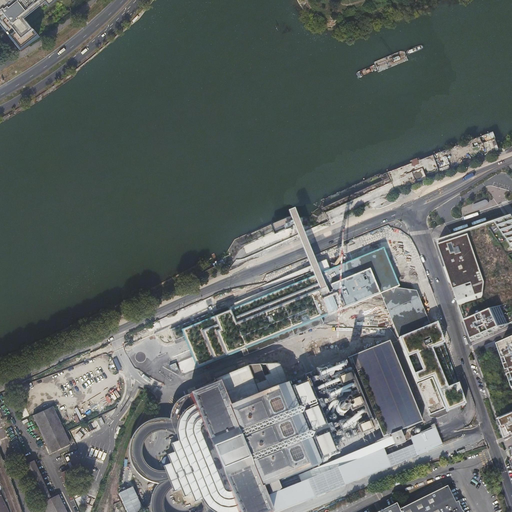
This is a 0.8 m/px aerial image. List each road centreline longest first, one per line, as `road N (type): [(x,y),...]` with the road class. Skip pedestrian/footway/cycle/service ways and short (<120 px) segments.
road 1 (primary): [(406,206),(113,330)]
road 2 (primary): [(113,330),(409,214)]
road 3 (residential): [(409,214),(511,496)]
road 4 (primary): [(0,109),(99,41),(140,0)]
road 5 (primary): [(121,0),(0,93)]
road 6 (primary): [(113,330),(0,381)]
